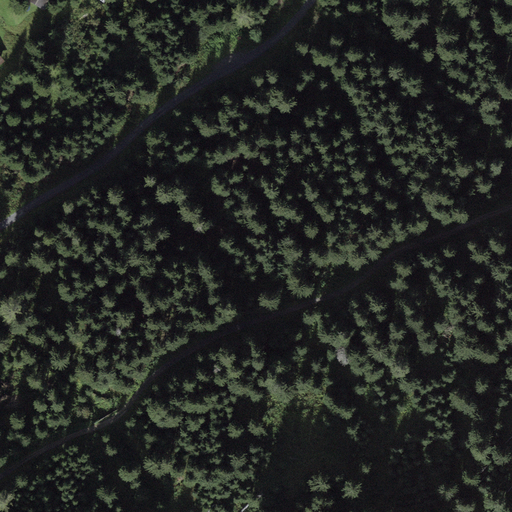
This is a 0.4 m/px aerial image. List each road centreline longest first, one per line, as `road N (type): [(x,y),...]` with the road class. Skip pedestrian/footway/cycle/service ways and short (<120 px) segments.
road 1 (track): [(511,206),(414,243),(338,292),(192,347),(120,412),(0,476)]
road 2 (track): [(311,0),(286,31),(232,70),(177,99),(85,172),(0,223)]
